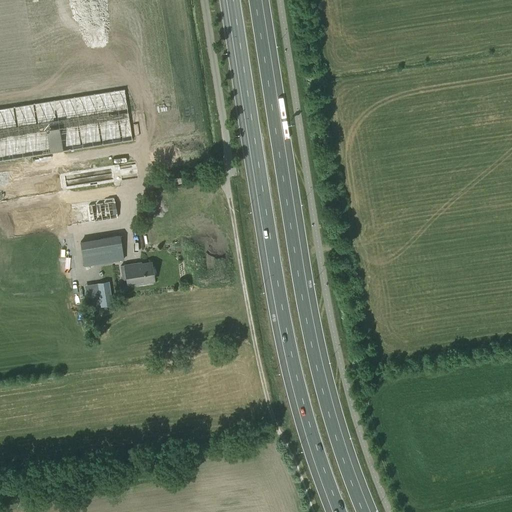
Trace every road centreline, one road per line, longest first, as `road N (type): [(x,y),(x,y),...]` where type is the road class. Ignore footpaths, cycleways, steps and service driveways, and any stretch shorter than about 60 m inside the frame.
road 1 (primary): [(364,511),(317,371),(256,0)]
road 2 (primary): [(232,0),(292,365),(339,511)]
road 3 (track): [(313,511),(271,418),(229,173)]
